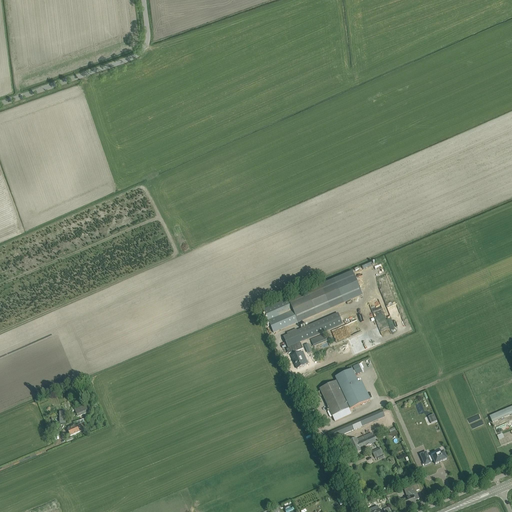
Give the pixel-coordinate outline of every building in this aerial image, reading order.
[(306,291),(263,310),(273,333),(317,315),(330,309),(358,297),(348,273),(320,285),(306,291)] [(288,335),(283,337),(288,348),(343,324),(338,314),(297,331),(296,329),(287,333),(288,335)] [(374,340),(385,335),(384,333),(381,335),(373,315),(369,317),(373,327),(370,328),(374,340)] [(327,341),(325,334),(311,340),(314,347),(327,341)] [(299,352),(291,355),(297,368),(304,365),(307,363),(304,356),(301,358),(299,352)] [(336,381),(320,389),(332,417),(343,411),(346,417),(351,414),(349,410),(367,402),(358,383),(355,376),(363,373),(359,365),(356,366),(353,367),(353,369),(355,373),(354,373),(352,369),(335,377),(337,381),(336,381)] [(91,412),(88,404),(75,410),(78,417),(91,412)] [(511,415),(511,407),(490,416),(493,423),(511,415)] [(331,440),(385,417),(382,410),(328,433),(331,440)] [(84,422),(77,426),(72,428),(67,430),(70,436),(87,429),(84,422)] [(361,449),(376,443),(372,433),(357,439),(357,438),(348,442),(353,456),(362,452),(361,449)] [(383,455),(380,448),(372,452),(375,459),(383,455)] [(431,454),(431,455),(432,457),(429,458),(426,452),(420,455),(425,466),(431,463),(430,462),(434,461),(435,464),(447,459),(444,452),(437,455),(436,452),(431,454)] [(419,499),(418,494),(416,491),(419,490),(417,483),(407,487),(407,489),(410,497),(403,500),(404,502),(406,507),(416,503),(415,501),(419,499)]
